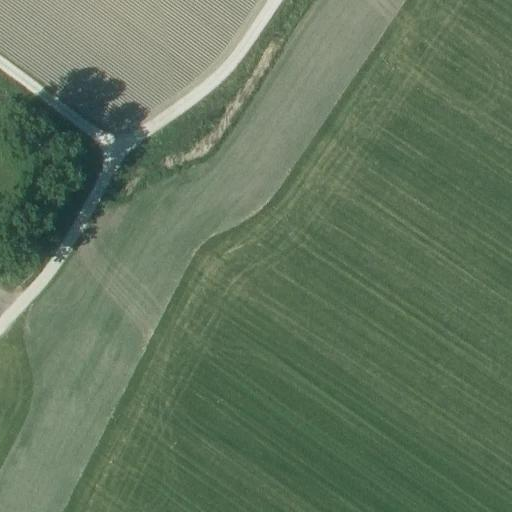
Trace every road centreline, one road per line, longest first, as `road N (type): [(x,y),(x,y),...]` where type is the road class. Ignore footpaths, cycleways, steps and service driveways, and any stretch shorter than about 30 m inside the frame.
road 1 (track): [(122,149),(61,253),(0,326)]
road 2 (track): [(122,149),(207,86),(275,0)]
road 3 (track): [(0,59),(122,149)]
